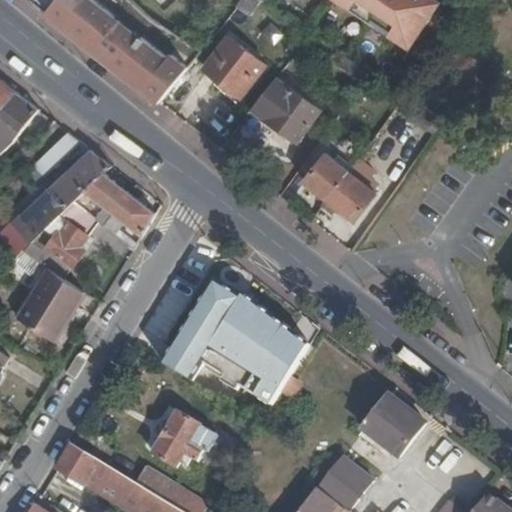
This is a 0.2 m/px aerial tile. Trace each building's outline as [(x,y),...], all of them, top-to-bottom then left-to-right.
[(123,0),(56,0),(43,16),(157,106),(200,54),(143,18),(123,0)] [(255,18),(263,0),(244,0),(239,10),(255,18)] [(349,0),(414,45),(440,7),(430,0),(349,0)] [(282,41),(290,28),(273,18),(265,31),(282,41)] [(310,34),(301,46),(363,88),(372,76),(310,34)] [(238,100),(262,70),(226,42),(203,73),(238,100)] [(0,111),(17,90),(0,76),(0,111)] [(372,76),(363,88),(356,97),(366,105),(383,83),(372,76)] [(319,113),(275,79),(249,112),(295,146),(319,113)] [(41,109),(17,90),(0,111),(0,142),(8,135),(16,141),(41,109)] [(115,167),(91,149),(15,222),(29,238),(25,242),(29,248),(76,203),(88,192),(107,174),(115,167)] [(324,156),(303,184),(325,202),(347,174),(324,156)] [(107,174),(88,192),(115,214),(132,193),(107,174)] [(374,196),(347,174),(325,202),(351,224),(374,196)] [(132,193),(115,214),(108,223),(106,225),(112,231),(122,220),(144,240),(160,215),(132,193)] [(101,224),(76,203),(29,248),(25,251),(40,261),(50,267),(67,279),(71,272),(46,254),(49,249),(76,268),(88,253),(82,249),(90,238),(101,224)] [(96,242),(90,238),(82,249),(88,253),(96,242)] [(15,260),(30,275),(40,261),(25,251),(15,260)] [(17,316),(55,341),(88,293),(67,279),(50,267),(17,316)] [(219,287),(180,350),(206,368),(272,413),(285,393),(293,380),(300,368),(312,348),(247,298),(244,303),(219,287)] [(206,368),(180,350),(172,362),(198,380),(206,368)] [(198,380),(172,362),(167,369),(194,386),(198,380)] [(297,384),(293,380),(285,393),(294,399),(305,383),(301,380),(297,384)] [(400,459),(428,426),(392,398),(371,423),(365,432),(400,459)] [(210,455),(220,439),(182,415),(156,456),(179,470),(183,464),(189,468),(194,461),(201,465),(207,454),(210,455)] [(76,446),(62,470),(130,511),(183,511),(139,485),(76,446)] [(382,473),(352,449),(302,511),(334,511),(340,506),(347,511),(350,511),(351,511),(382,473)] [(150,469),(139,485),(183,511),(197,511),(203,501),(150,469)] [(480,511),(511,511),(493,496),(480,511)] [(209,511),(213,507),(203,501),(197,511),(209,511)]
